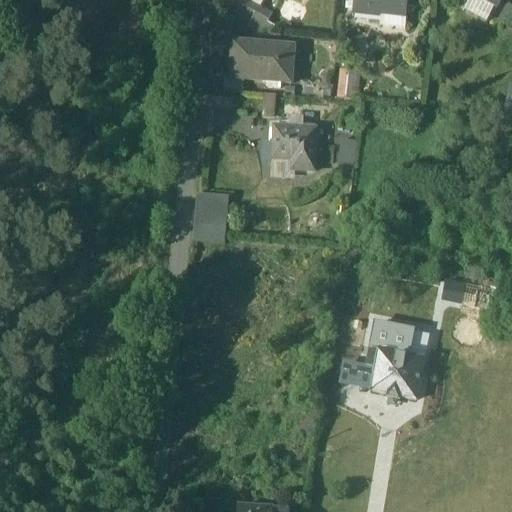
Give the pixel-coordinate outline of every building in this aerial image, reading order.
[(260,6),(248,0),(234,0),(238,2),(234,10),(252,19),(253,19),(260,6)] [(407,0),(353,0),(353,12),(374,14),(375,8),(406,11),(407,0)] [(493,8),(478,0),(463,0),(469,3),(464,10),(486,22),(493,8)] [(272,12),(260,6),(253,19),(252,19),(248,25),(261,31),(263,29),(270,33),(274,25),(268,21),(272,12)] [(294,47),(239,43),(237,58),(231,57),(230,78),(290,83),(294,47)] [(355,97),(361,70),(340,65),(334,92),(355,97)] [(275,96),(264,95),(263,115),(273,116),(275,96)] [(316,131),(275,129),(273,160),(293,161),(293,171),(314,172),(316,131)] [(340,139),(340,159),(353,159),(354,139),(340,139)] [(195,193),(194,234),(228,235),(229,193),(195,193)] [(412,353),(397,350),(395,358),(371,353),(368,368),(377,370),(372,394),(388,397),(388,400),(399,402),(400,399),(416,402),(423,363),(411,361),(412,353)] [(455,449),(424,444),(421,461),(453,466),(455,449)]
